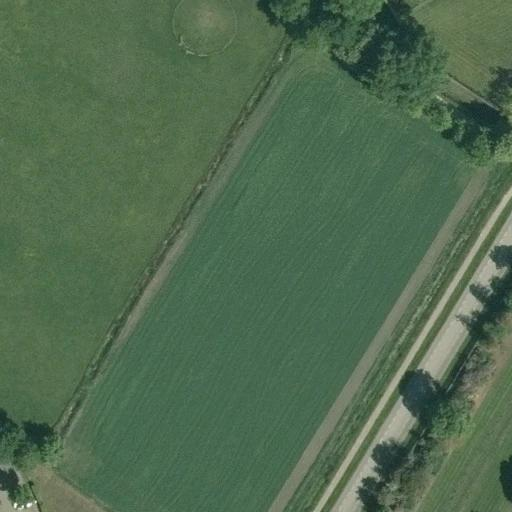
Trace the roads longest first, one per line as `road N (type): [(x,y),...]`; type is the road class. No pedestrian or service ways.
road 1 (tertiary): [(344,511),(511,236)]
road 2 (track): [(511,151),(433,102),(349,0)]
